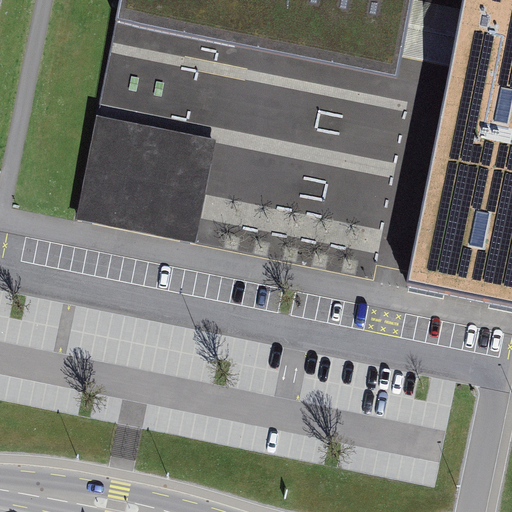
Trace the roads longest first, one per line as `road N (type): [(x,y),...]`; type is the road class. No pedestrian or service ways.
road 1 (primary): [(132,511),(0,489)]
road 2 (unclassified): [(470,511),(492,391)]
